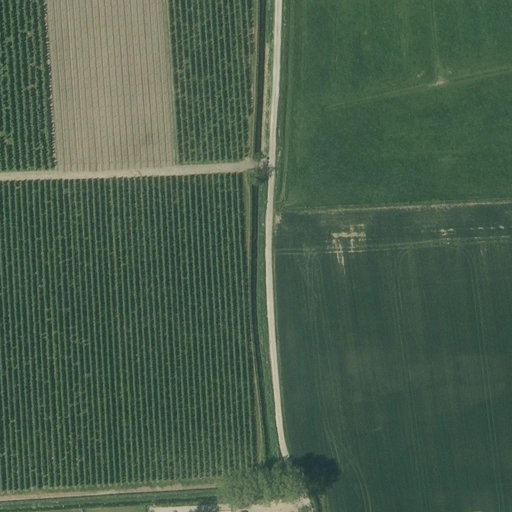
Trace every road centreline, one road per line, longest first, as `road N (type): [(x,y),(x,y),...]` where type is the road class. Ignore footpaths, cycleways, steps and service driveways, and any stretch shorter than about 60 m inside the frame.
road 1 (track): [(289,471),(271,282),(278,0)]
road 2 (track): [(272,166),(0,175)]
